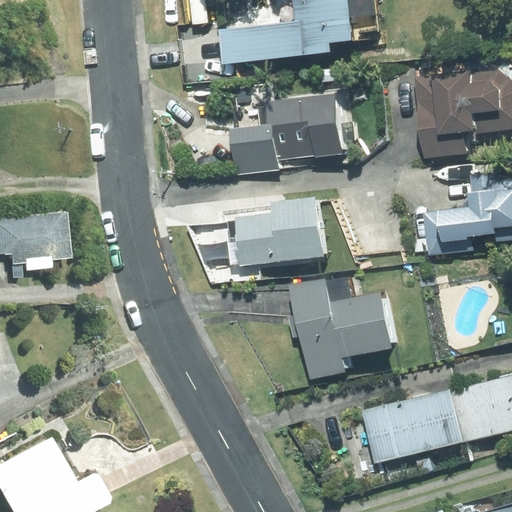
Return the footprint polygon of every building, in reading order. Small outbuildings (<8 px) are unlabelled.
[(222,28),(226,62),(335,49),(334,40),(358,37),(354,0),(297,0),(299,19),(222,28)] [(31,43),(52,36),(41,2),(20,9),(31,43)] [(342,68),(327,69),(328,80),(343,79),(342,68)] [(511,128),(511,75),(503,69),(476,71),(476,70),(439,73),(439,74),(420,76),(428,157),(471,153),(469,130),(481,129),(481,132),(511,128)] [(374,89),(352,91),(357,132),(379,129),(374,89)] [(338,95),(267,102),(270,126),(234,129),(239,177),(282,173),(281,163),(344,156),(338,95)] [(511,175),(502,177),(501,170),(473,173),(475,189),(473,190),(475,204),(425,210),(430,254),(476,249),(475,234),(498,230),(499,239),(511,238),(511,175)] [(324,194),(278,199),(279,211),(241,215),(241,219),(231,220),(233,237),(240,236),(243,263),(331,253),(324,194)] [(64,255),(57,206),(0,213),(0,250),(5,250),(7,262),(19,260),(20,266),(45,262),(44,257),(64,255)] [(335,299),(330,275),(294,282),(300,313),(291,314),(296,336),(305,334),(313,377),(349,370),(347,356),(399,345),(387,288),(335,299)] [(511,374),(456,388),(468,440),(511,430),(511,374)] [(377,461),(468,440),(456,388),(365,409),(377,461)] [(0,502),(5,511),(77,511),(103,498),(85,466),(66,476),(42,432),(0,455),(0,502)] [(432,455),(419,458),(423,473),(436,469),(432,455)] [(469,511),(511,511),(511,503),(485,511),(484,508),(469,511)]
